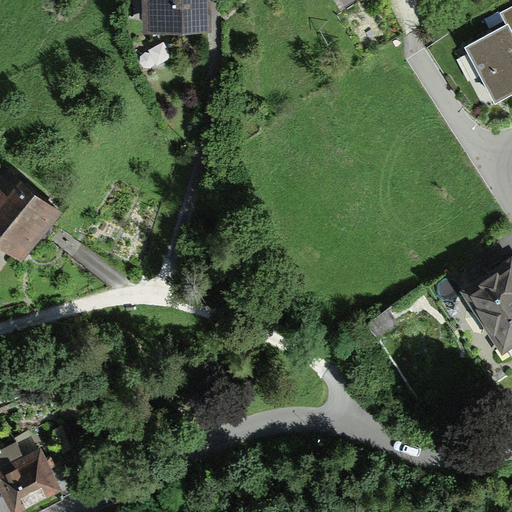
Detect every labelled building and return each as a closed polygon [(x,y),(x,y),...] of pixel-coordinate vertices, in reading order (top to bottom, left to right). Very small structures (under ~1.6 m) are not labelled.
[(142,0),(144,34),(212,32),(211,0),(142,0)] [(511,6),(500,13),(507,25),(508,24),(511,30),(511,6)] [(511,30),(508,24),(507,25),(465,47),(495,104),(511,94),(511,30)] [(15,139),(2,128),(0,129),(0,144),(6,150),(15,139)] [(63,213),(8,168),(0,178),(0,245),(22,263),(63,213)] [(511,256),(459,291),(502,355),(511,348),(511,256)] [(399,326),(388,309),(368,322),(379,340),(399,326)] [(29,395),(0,407),(0,418),(33,404),(29,395)] [(74,419),(54,428),(63,450),(84,441),(74,419)] [(15,437),(17,442),(25,457),(42,449),(44,448),(35,428),(15,437)] [(0,490),(10,511),(20,511),(63,492),(51,468),(48,462),(47,459),(42,449),(25,457),(17,442),(0,450),(0,490)] [(51,456),(47,459),(48,462),(51,468),(56,466),(51,456)]
